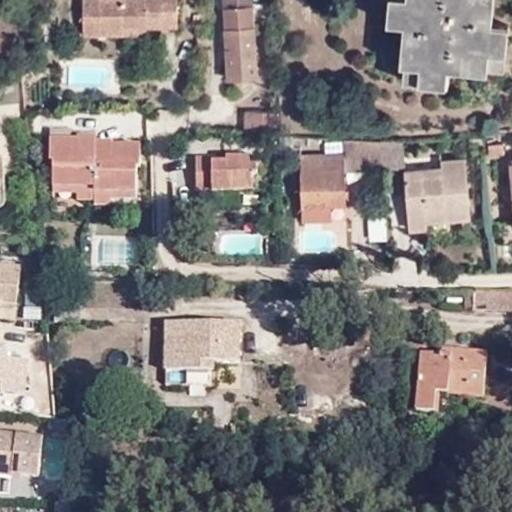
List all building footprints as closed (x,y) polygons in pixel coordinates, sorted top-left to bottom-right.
[(178,25),(177,0),(83,0),(84,34),(123,33),(123,26),(145,26),(178,25)] [(389,0),(387,23),(404,25),(400,62),(406,63),(403,81),(446,86),(448,68),(488,71),(489,67),(505,70),(509,28),(492,26),(494,0),(389,0)] [(257,73),(253,7),(225,9),(228,76),(257,73)] [(0,105),(22,103),(19,82),(0,87),(0,105)] [(279,135),(278,112),(243,110),(242,133),(279,135)] [(144,173),(144,148),(116,149),(116,145),(100,146),(100,138),(80,139),(80,143),(53,143),(52,167),(57,167),(56,201),(100,201),(100,207),(141,206),(140,172),(144,173)] [(383,140),(385,167),(408,167),(407,142),(383,140)] [(301,154),(302,206),(341,205),(353,206),(354,154),(301,154)] [(257,193),(257,159),(194,161),(195,194),(257,193)] [(473,220),(467,159),(443,161),(444,167),(406,171),(411,233),(430,231),(429,224),(473,220)] [(341,205),(302,206),(301,222),(341,221),(341,205)] [(372,215),(373,236),(386,235),(385,215),(372,215)] [(0,306),(19,309),(25,267),(3,264),(3,272),(0,271),(0,306)] [(74,311),(72,278),(54,278),(57,311),(74,311)] [(511,309),(511,288),(473,290),(472,308),(511,309)] [(241,363),(241,323),(168,322),(167,370),(217,371),(217,363),(241,363)] [(484,395),(488,353),(447,349),(446,354),(423,352),(417,410),(437,412),(438,392),(484,395)] [(0,475),(12,477),(13,475),(14,469),(22,470),(21,475),(38,477),(43,436),(0,431),(0,475)] [(66,511),(66,501),(56,500),(57,511),(66,511)]
